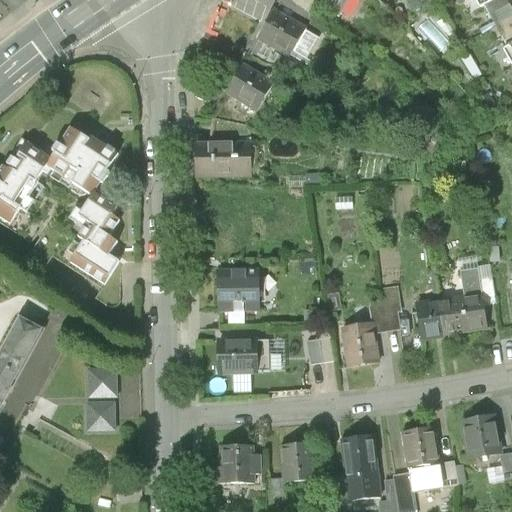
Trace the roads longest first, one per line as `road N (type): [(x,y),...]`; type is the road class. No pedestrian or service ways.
road 1 (residential): [(162,0),(165,417)]
road 2 (residential): [(511,379),(335,407),(165,417)]
road 3 (primary): [(0,77),(103,0)]
